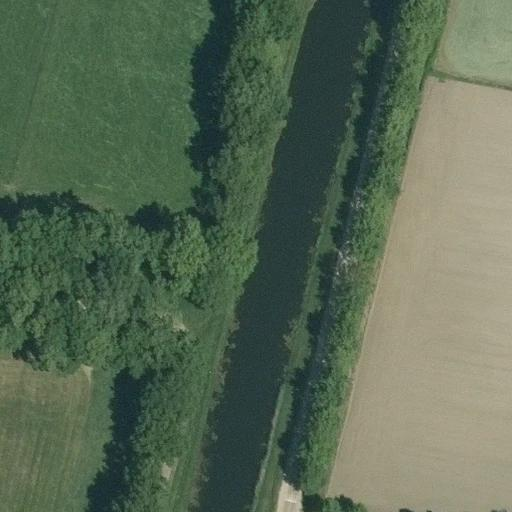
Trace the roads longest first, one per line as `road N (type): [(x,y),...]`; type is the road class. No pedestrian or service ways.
road 1 (unclassified): [(286,511),(410,0)]
road 2 (track): [(0,301),(133,309),(171,322),(192,342),(195,361),(160,511)]
